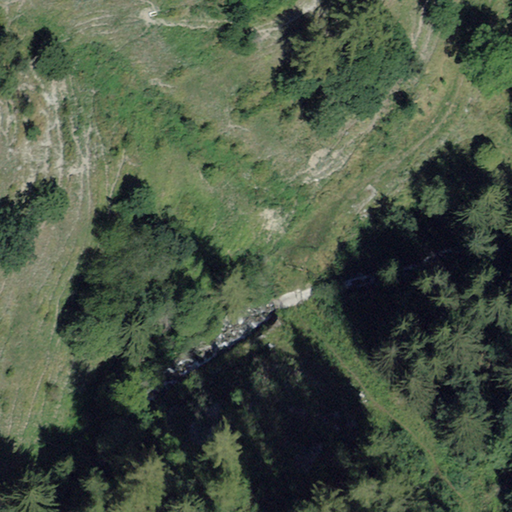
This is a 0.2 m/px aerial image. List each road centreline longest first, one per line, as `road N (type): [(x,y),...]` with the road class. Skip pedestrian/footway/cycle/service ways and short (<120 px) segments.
road 1 (track): [(496,0),(448,106),(412,150),(307,234),(280,296),(289,344)]
road 2 (track): [(457,511),(410,440),(289,344)]
